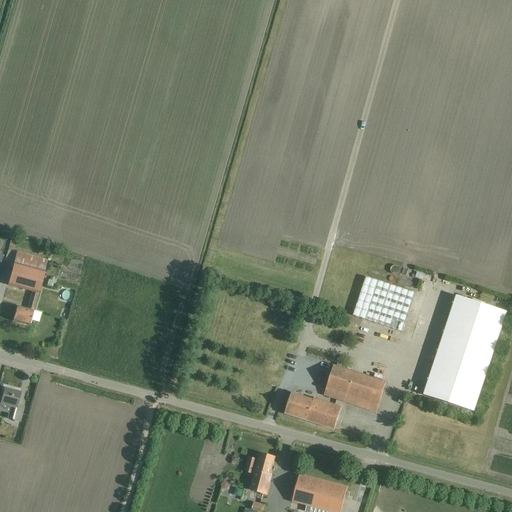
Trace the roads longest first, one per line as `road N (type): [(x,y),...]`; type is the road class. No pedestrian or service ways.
road 1 (tertiary): [(511,498),(0,355)]
road 2 (unknown): [(303,344),(397,366),(377,462)]
